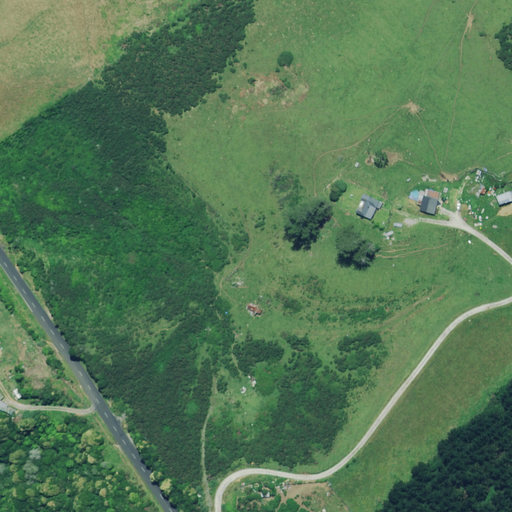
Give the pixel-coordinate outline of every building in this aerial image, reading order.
[(487,188),(478,183),(474,190),(484,194),(487,188)] [(435,215),(440,193),(426,190),(426,192),(421,191),(417,205),(421,206),(420,211),(435,215)] [(511,194),(511,192),(498,197),(501,206),(511,202),(511,194)] [(356,213),(372,220),(378,208),(381,210),(384,203),(365,194),(356,213)] [(23,396),(19,389),(14,392),(18,399),(23,396)]
